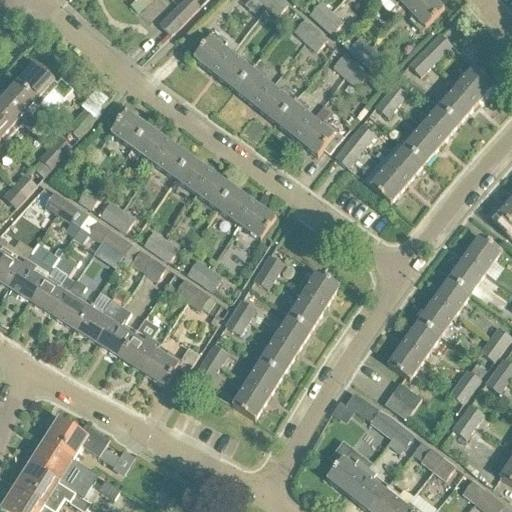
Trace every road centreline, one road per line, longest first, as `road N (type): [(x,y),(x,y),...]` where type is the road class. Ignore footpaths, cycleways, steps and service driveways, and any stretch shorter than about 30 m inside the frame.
road 1 (residential): [(398,275),(37,0)]
road 2 (residential): [(20,370),(265,500)]
road 3 (residential): [(398,275),(265,500)]
road 4 (residential): [(511,143),(398,275)]
